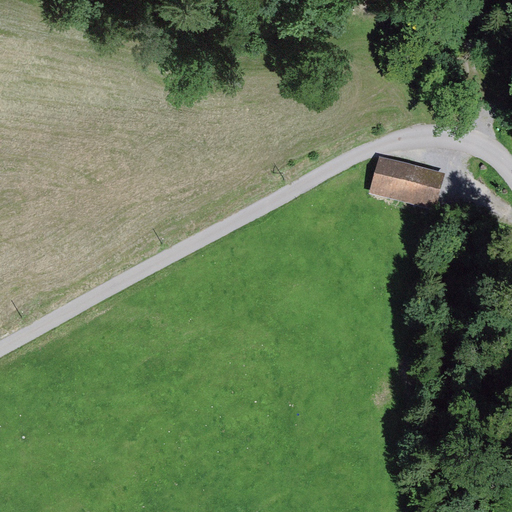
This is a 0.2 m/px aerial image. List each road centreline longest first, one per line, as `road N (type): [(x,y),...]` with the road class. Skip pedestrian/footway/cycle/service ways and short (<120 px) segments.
road 1 (track): [(511,174),(479,145),(444,136),(391,143),(0,350)]
road 2 (track): [(511,106),(479,145),(481,95),(466,42),(476,0)]
